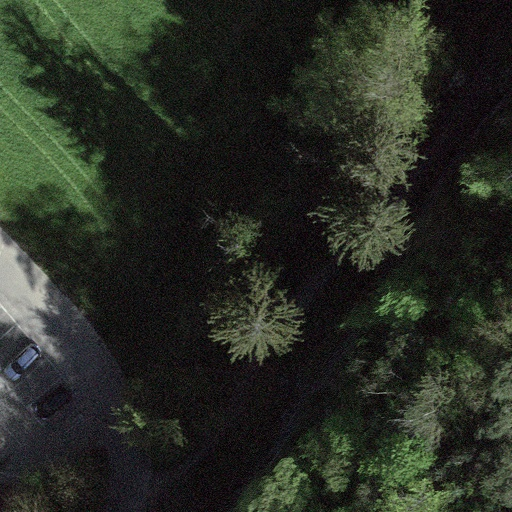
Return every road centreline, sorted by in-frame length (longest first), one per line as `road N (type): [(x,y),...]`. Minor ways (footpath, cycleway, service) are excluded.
road 1 (residential): [(98,391),(0,274)]
road 2 (residential): [(98,391),(115,432),(115,511)]
